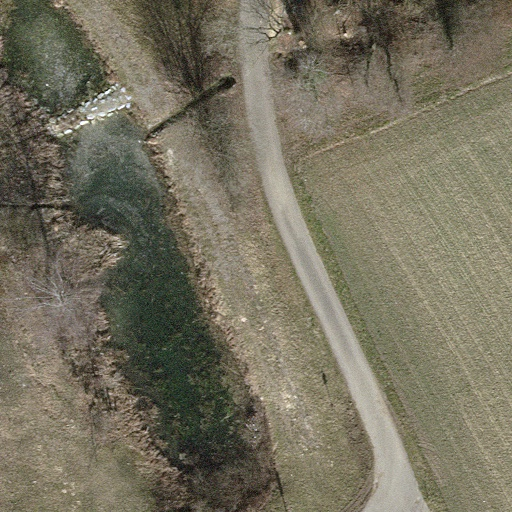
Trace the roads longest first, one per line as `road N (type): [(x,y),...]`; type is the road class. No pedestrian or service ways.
road 1 (track): [(256,0),(255,52),(273,159),(417,511)]
road 2 (track): [(341,511),(184,129)]
